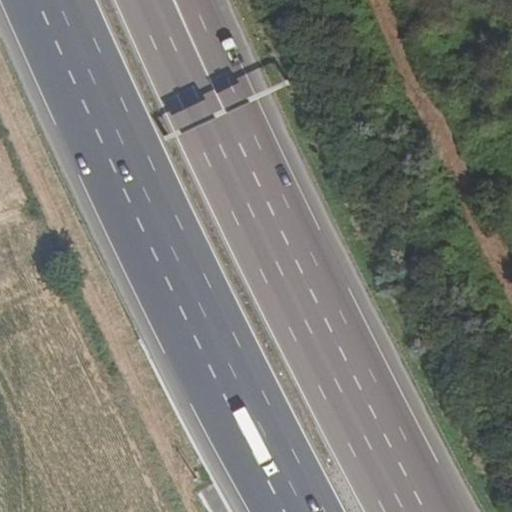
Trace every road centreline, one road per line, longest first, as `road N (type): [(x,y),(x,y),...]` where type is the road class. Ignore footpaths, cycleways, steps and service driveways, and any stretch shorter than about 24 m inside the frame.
road 1 (motorway): [(49,0),(139,201),(298,511)]
road 2 (motorway): [(414,511),(215,119)]
road 3 (motorway): [(215,119),(142,0)]
road 4 (motorway): [(215,119),(189,0)]
